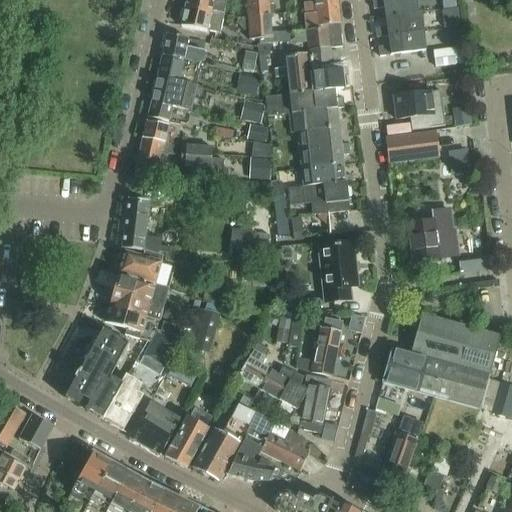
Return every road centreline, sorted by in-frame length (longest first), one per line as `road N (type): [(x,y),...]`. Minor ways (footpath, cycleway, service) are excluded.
road 1 (residential): [(336,490),(384,297),(351,0)]
road 2 (residential): [(0,378),(231,502)]
road 3 (residential): [(160,0),(110,213)]
road 4 (residential): [(0,183),(26,0)]
road 5 (unclassified): [(511,87),(497,89),(511,235)]
